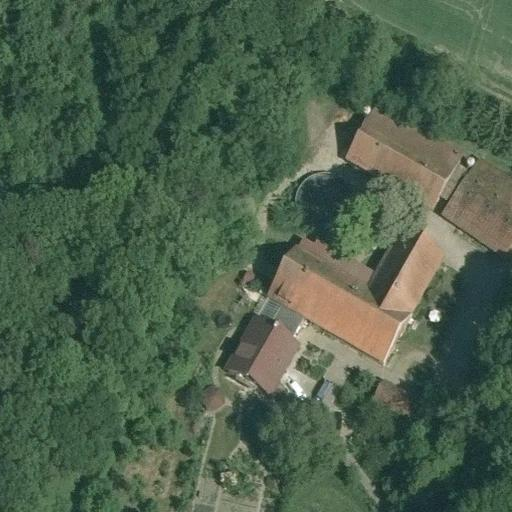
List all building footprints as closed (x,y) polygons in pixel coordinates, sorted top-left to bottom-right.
[(385,107),(354,161),(443,211),(449,201),(467,169),(474,157),(385,107)] [(511,178),(491,165),(482,177),(467,169),(449,201),(461,208),(453,220),(511,259),(511,178)] [(303,206),(305,220),(339,214),(334,185),(319,188),(307,190),(310,205),(303,206)] [(273,300),(290,309),(309,321),(393,368),(459,252),(418,229),(380,296),(301,252),(273,300)] [(262,320),(230,374),(277,402),(308,349),(296,342),(309,321),(290,309),(278,330),(262,320)] [(216,511),(256,511),(258,503),(219,498),(216,511)]
